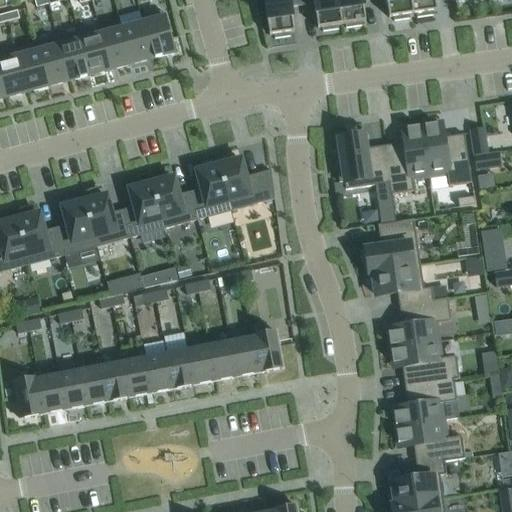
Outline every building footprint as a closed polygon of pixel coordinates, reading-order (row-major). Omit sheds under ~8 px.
[(47,6),(45,0),(37,0),(33,1),(36,9),(47,6)] [(302,7),(300,0),(263,0),(269,37),(273,36),(274,40),(290,38),(289,34),(293,33),(290,8),(302,7)] [(341,26),(336,0),(300,0),(302,7),(313,5),(317,29),(321,29),(322,33),(338,30),(338,26),(341,26)] [(336,0),(341,26),(344,25),(345,29),(352,28),(361,27),(361,23),(365,22),(361,0),(336,0)] [(412,15),(409,0),(385,0),(388,19),(392,18),(393,22),(409,20),(409,16),(412,15)] [(434,0),(409,0),(412,15),(415,15),(416,19),(432,16),(432,12),(436,12),(434,0)] [(19,20),(17,12),(5,15),(7,23),(19,20)] [(140,18),(142,24),(151,60),(173,54),(162,12),(140,18)] [(151,60),(142,24),(121,30),(130,66),(151,60)] [(130,66),(121,30),(100,35),(110,71),(130,66)] [(89,77),(79,41),(77,35),(57,41),(58,47),(68,82),(89,77)] [(110,71),(100,35),(79,41),(89,77),(110,71)] [(68,82),(58,47),(37,52),(47,88),(68,82)] [(47,88),(37,52),(16,58),(26,94),(47,88)] [(26,94),(16,58),(0,62),(0,79),(5,99),(26,94)] [(495,100),(470,103),(472,113),(496,110),(495,100)] [(470,184),(463,136),(443,138),(441,125),(437,125),(436,125),(436,124),(430,125),(423,126),(424,127),(421,128),(428,177),(445,175),(447,188),(470,184)] [(428,177),(421,128),(418,128),(418,127),(406,129),(406,130),(401,130),(403,144),(383,147),(389,185),(388,185),(390,196),(413,193),(411,180),(428,177)] [(487,155),(483,129),(469,131),(473,157),(487,155)] [(389,185),(383,147),(365,150),(363,136),(359,136),(358,137),(358,136),(342,138),(342,139),(337,140),(338,146),(337,146),(338,155),(339,155),(341,166),(336,167),(338,184),(343,183),(345,191),(388,185),(389,185)] [(500,168),(498,154),(472,158),(474,171),(475,171),(500,168)] [(274,200),(270,172),(245,178),(240,161),(218,167),(230,213),(274,201),(274,200)] [(230,213),(218,167),(196,173),(201,190),(189,193),(197,222),(230,213)] [(197,222),(189,193),(177,197),(173,179),(151,185),(163,231),(197,222)] [(163,231),(151,185),(129,191),(133,208),(122,212),(129,240),(163,231)] [(129,240),(122,212),(110,215),(105,197),(83,203),(96,249),(129,240)] [(474,206),(472,198),(457,201),(458,209),(474,206)] [(96,249),(83,203),(61,209),(66,226),(55,230),(62,258),(96,249)] [(62,258),(55,230),(43,233),(38,215),(16,221),(29,267),(62,258)] [(0,274),(29,267),(16,221),(0,225),(0,274)] [(372,274),(420,267),(413,221),(377,226),(380,248),(365,250),(365,255),(364,255),(367,271),(368,275),(372,275),(372,274)] [(500,231),(480,234),(486,274),(506,271),(500,231)] [(423,290),(420,267),(372,274),(372,275),(373,278),(372,278),(374,294),(375,294),(375,297),(396,294),(398,307),(433,302),(431,289),(423,290)] [(252,282),(249,272),(238,275),(240,285),(252,282)] [(511,285),(511,272),(493,275),(495,289),(511,285)] [(240,285),(238,275),(226,278),(228,287),(240,285)] [(207,282),(196,285),(198,294),(209,292),(207,282)] [(198,294),(196,285),(184,287),(186,297),(198,294)] [(485,288),(477,289),(478,296),(486,295),(485,288)] [(167,301),(165,292),(153,294),(156,304),(167,301)] [(156,304),(153,294),(142,297),(144,307),(156,304)] [(123,306),(122,301),(121,296),(109,298),(112,308),(123,306)] [(112,308),(109,298),(98,301),(100,311),(112,308)] [(447,299),(433,302),(398,307),(401,327),(387,329),(388,334),(387,334),(389,346),(390,346),(390,349),(437,342),(434,325),(450,323),(447,299)] [(82,321),(80,311),(69,314),(71,324),(82,321)] [(71,324),(69,314),(57,317),(59,326),(71,324)] [(40,330),(38,321),(26,323),(29,333),(40,330)] [(29,333),(26,323),(15,326),(17,336),(29,333)] [(275,333),(250,338),(257,375),(282,370),(275,333)] [(257,375),(250,338),(229,342),(236,379),(257,375)] [(236,379),(229,342),(208,346),(215,383),(236,379)] [(439,360),(437,342),(390,349),(390,352),(391,364),(392,364),(393,369),(401,368),(404,388),(452,381),(453,381),(458,381),(455,357),(439,360)] [(215,383),(208,346),(187,350),(194,387),(215,383)] [(194,387),(187,350),(165,354),(172,391),(194,387)] [(172,391),(165,354),(144,358),(151,396),(172,391)] [(151,396),(144,358),(122,363),(129,400),(151,396)] [(500,358),(490,359),(492,376),(502,376),(500,358)] [(129,400),(122,363),(101,367),(108,404),(129,400)] [(108,404),(101,367),(80,371),(87,408),(108,404)] [(87,408),(80,371),(59,375),(66,412),(87,408)] [(66,412),(59,375),(37,379),(45,416),(66,412)] [(45,416),(37,379),(13,384),(20,421),(45,416)] [(456,420),(453,403),(456,403),(453,381),(452,381),(404,388),(407,407),(393,409),(393,414),(394,426),(395,426),(396,429),(442,422),(456,420)] [(445,440),(442,422),(396,429),(396,432),(395,432),(397,444),(398,444),(399,449),(412,447),(415,467),(443,463),(444,463),(464,461),(461,437),(445,440)] [(511,473),(509,453),(497,455),(500,478),(511,476),(511,473)] [(445,476),(444,463),(443,463),(415,467),(417,480),(391,483),(392,487),(391,487),(393,503),(394,503),(395,506),(395,507),(442,500),(439,477),(445,476)] [(443,511),(442,500),(395,507),(395,506),(391,507),(391,511),(390,511),(443,511)]
